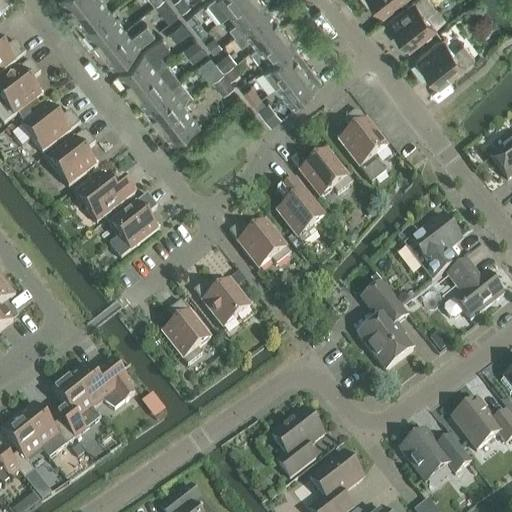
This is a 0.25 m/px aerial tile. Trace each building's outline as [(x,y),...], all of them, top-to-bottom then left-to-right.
[(60,0),(73,16),(94,0),(60,0)] [(112,14),(101,0),(94,0),(73,16),(87,34),(112,14)] [(184,0),(178,0),(174,3),(182,14),(190,7),(184,0)] [(221,22),(231,14),(249,0),(212,0),(207,4),(221,22)] [(249,0),(231,14),(238,23),(230,30),(236,38),(270,11),(260,0),(249,0)] [(365,0),(372,8),(374,6),(383,17),(405,0),(365,0)] [(409,51),(437,30),(426,17),(436,9),(428,0),(418,0),(415,3),(415,2),(388,24),(396,35),(394,36),(406,52),(408,50),(409,51)] [(164,1),(156,7),(169,24),(177,18),(164,1)] [(251,41),(257,48),(283,28),(270,11),(236,38),(235,39),(242,48),(251,41)] [(87,34),(100,51),(126,31),(112,14),(87,34)] [(194,15),(187,20),(201,38),(207,33),(194,15)] [(171,35),(178,44),(190,34),(183,25),(171,35)] [(146,26),(131,38),(126,31),(100,51),(114,68),(154,36),(146,26)] [(283,28),(257,48),(251,53),(264,70),(290,50),(290,51),(295,47),(297,46),(283,28)] [(214,37),(205,44),(213,54),(222,48),(214,37)] [(0,76),(26,56),(16,43),(8,49),(0,39),(0,76)] [(118,74),(132,91),(167,64),(161,57),(171,49),(163,39),(118,74)] [(466,67),(475,59),(464,45),(455,53),(444,40),(417,61),(418,62),(416,64),(428,79),(430,77),(438,89),(466,67)] [(184,52),(195,65),(206,56),(196,43),(184,52)] [(304,59),(295,47),(290,51),(290,50),(264,70),(278,87),(303,67),(300,63),(304,59)] [(229,53),(216,63),(225,74),(234,67),(238,64),(229,53)] [(212,58),(199,67),(211,84),(224,74),(216,63),(216,62),(212,58)] [(0,120),(5,126),(14,119),(42,98),(44,96),(33,82),(41,75),(31,62),(0,86),(0,100),(2,102),(0,103),(0,120)] [(132,91),(145,108),(180,81),(167,64),(132,91)] [(234,67),(225,74),(231,82),(240,75),(234,67)] [(317,85),(303,67),(278,87),(291,105),(317,85)] [(231,82),(225,74),(214,82),(224,96),(235,87),(231,82)] [(145,108),(159,126),(184,105),(193,98),(180,81),(145,108)] [(254,106),(263,99),(254,88),(245,95),(254,106)] [(263,99),(254,106),(269,125),(278,118),(263,99)] [(43,156),(81,126),(71,113),(62,119),(51,105),(49,107),(22,128),(43,156)] [(198,123),(184,105),(159,126),(172,143),(184,134),(188,139),(201,128),(197,124),(198,123)] [(386,174),(379,165),(375,159),(388,149),(358,111),(345,121),(352,130),(337,141),(372,185),(386,174)] [(97,168),(99,166),(88,152),(96,145),(86,132),(48,162),(69,189),(97,168)] [(511,144),(492,160),(508,181),(511,178),(511,144)] [(339,197),(353,185),(326,150),(311,161),(304,153),(292,163),(321,201),(334,191),(339,197)] [(97,226),(136,196),(125,183),(117,189),(106,175),(104,177),(103,177),(76,198),(97,226)] [(313,230),(326,220),(296,182),(283,192),(290,201),(276,212),(294,236),(303,247),(317,236),(313,230)] [(110,226),(120,239),(110,246),(121,261),(159,232),(158,232),(161,230),(149,216),(158,209),(148,196),(110,226)] [(411,227),(398,240),(404,247),(404,248),(423,272),(432,284),(460,263),(451,252),(462,243),(443,218),(418,237),(411,227)] [(277,268),(291,256),(264,221),(249,232),(243,224),(230,234),(259,272),(273,262),(277,268)] [(349,234),(347,240),(350,244),(356,243),(358,237),(354,233),(349,234)] [(303,247),(294,236),(288,240),(296,251),(303,247)] [(461,295),(454,301),(446,307),(445,312),(451,320),(456,320),(464,314),(471,323),(504,297),(487,275),(480,280),(467,263),(448,277),(461,295)] [(224,331),(251,310),(230,283),(228,280),(214,292),(207,283),(194,293),(224,331)] [(0,333),(14,323),(3,308),(16,298),(3,281),(0,283),(0,333)] [(386,374),(414,352),(395,328),(408,318),(382,285),(362,301),(378,322),(358,338),(386,374)] [(198,351),(211,341),(182,303),(169,313),(175,322),(161,333),(188,368),(192,365),(202,357),(198,351)] [(441,332),(430,340),(440,353),(451,345),(441,332)] [(85,366),(69,379),(94,411),(103,403),(116,412),(138,394),(112,361),(93,376),(85,366)] [(511,374),(500,384),(511,397),(511,396),(511,374)] [(78,423),(94,411),(69,379),(52,392),(70,415),(61,422),(76,441),(86,433),(78,423)] [(506,446),(511,441),(511,420),(507,414),(494,423),(477,402),(452,421),(477,453),(499,437),(506,446)] [(34,406),(18,419),(42,451),(50,461),(76,441),(61,422),(52,429),(34,406)] [(308,450),(325,438),(303,410),(290,421),(291,422),(271,438),(285,457),(276,463),(290,481),(316,461),(308,450)] [(27,463),(42,451),(18,419),(1,432),(19,454),(10,461),(20,474),(25,481),(34,473),(27,463)] [(456,477),(472,465),(451,439),(438,448),(426,432),(400,452),(426,486),(449,468),(456,477)] [(79,447),(72,452),(78,460),(85,454),(79,447)] [(0,489),(20,474),(10,461),(5,455),(0,459),(0,489)] [(342,498),(364,481),(343,455),(310,481),(325,500),(309,511),(351,511),(352,511),(342,498)] [(195,511),(190,505),(199,499),(191,488),(172,503),(178,511),(195,511)]
